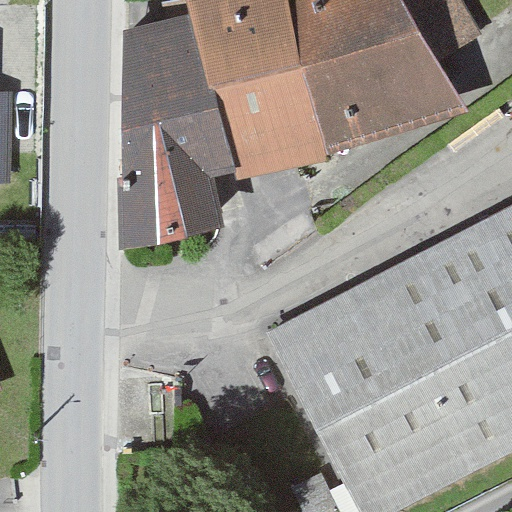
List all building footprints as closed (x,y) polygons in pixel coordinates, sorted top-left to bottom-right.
[(197,0),(129,16),(123,241),(234,217),(223,161),(241,156),(244,171),(338,150),(334,133),(477,104),(450,54),(487,22),(474,0),(197,0)] [(30,3),(0,3),(0,176),(20,176),(19,85),(30,85),(30,3)] [(397,511),(511,454),(511,203),(271,326),(365,511),(397,511)] [(0,386),(10,382),(0,357),(0,386)] [(322,511),(343,503),(327,467),(301,479),(315,511),(322,511)]
